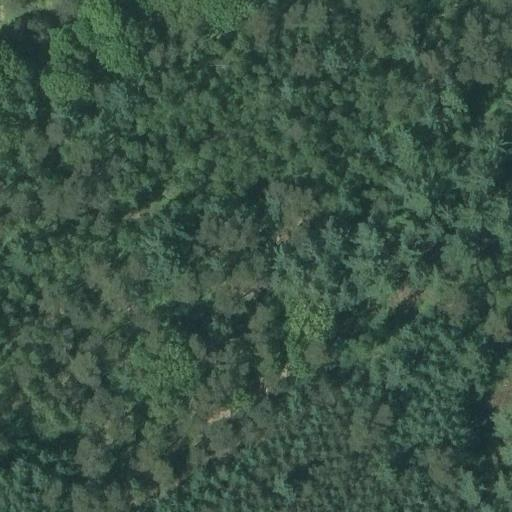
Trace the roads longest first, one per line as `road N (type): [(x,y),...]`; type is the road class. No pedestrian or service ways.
road 1 (track): [(121,511),(202,475),(511,223)]
road 2 (track): [(0,276),(133,506)]
road 3 (track): [(0,107),(199,0)]
